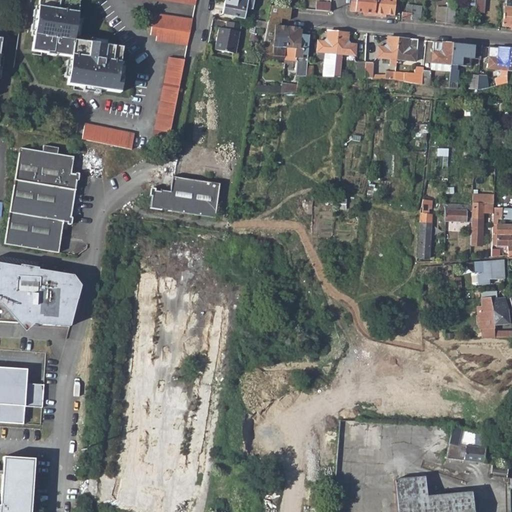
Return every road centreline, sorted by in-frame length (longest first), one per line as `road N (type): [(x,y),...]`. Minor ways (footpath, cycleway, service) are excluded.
road 1 (residential): [(60,511),(66,365),(92,267)]
road 2 (residential): [(113,0),(154,65),(144,119),(135,125),(73,114)]
road 3 (residential): [(511,38),(337,22)]
road 4 (residential): [(202,0),(170,155)]
road 5 (residential): [(92,267),(99,210),(158,164)]
